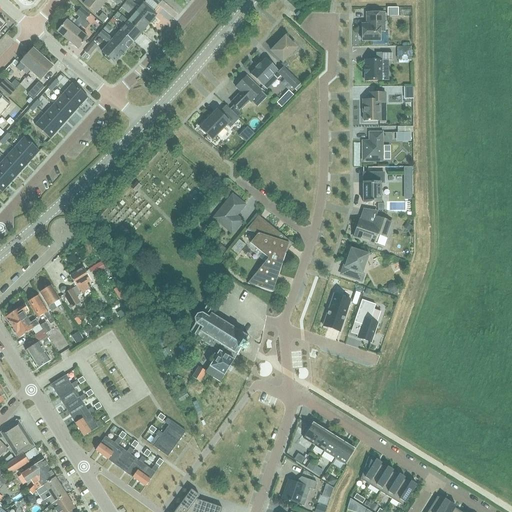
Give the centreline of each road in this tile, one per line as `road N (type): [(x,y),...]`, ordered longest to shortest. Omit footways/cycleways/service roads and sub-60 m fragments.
road 1 (residential): [(312,238),(325,157),(327,28)]
road 2 (tertiary): [(0,256),(144,124)]
road 3 (residential): [(160,511),(263,379)]
road 4 (residential): [(0,219),(113,96)]
road 5 (residential): [(294,396),(434,482)]
road 6 (tertiary): [(144,124),(250,0)]
road 7 (residential): [(113,96),(199,0)]
road 8 (residential): [(256,511),(294,396)]
